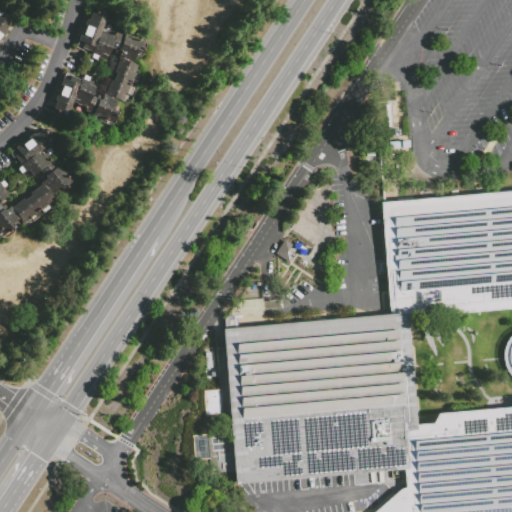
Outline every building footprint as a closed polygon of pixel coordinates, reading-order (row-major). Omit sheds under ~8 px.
[(90,56),(76,49),(88,20),(91,21),(95,11),(106,16),(110,24),(103,26),(101,32),(115,39),(116,35),(123,39),(124,37),(130,39),(132,36),(144,41),(137,57),(135,56),(132,65),(134,66),(131,74),(138,78),(135,87),(130,85),(128,88),(133,91),(129,99),(124,97),(121,103),(116,101),(113,109),(117,111),(109,128),(96,122),(98,119),(84,112),(87,105),(84,104),(82,109),(71,105),(69,110),(71,116),(60,120),(53,117),(59,105),(53,102),(63,80),(67,82),(69,77),(80,81),(82,76),(90,79),(87,85),(94,89),(90,97),(99,101),(101,96),(105,97),(108,89),(105,88),(113,70),(115,71),(121,58),(114,55),(115,53),(110,51),(104,62),(98,60),(96,63),(88,59),(90,56)] [(5,30),(7,32),(0,39),(0,12),(4,12),(5,14),(3,18),(9,23),(6,27),(5,30)] [(18,166),(8,154),(34,132),(32,130),(40,123),(49,134),(52,135),(50,146),(45,145),(36,152),(39,156),(42,154),(48,161),(50,159),(56,166),(57,165),(62,172),(64,171),(72,180),(71,186),(62,193),(57,187),(49,194),(51,197),(44,202),(50,209),(42,215),(38,210),(35,212),(40,218),(32,224),(28,219),(22,225),(16,219),(10,224),(13,227),(0,239),(0,181),(2,180),(8,187),(2,192),(6,197),(0,202),(0,204),(6,210),(9,207),(12,210),(18,205),(17,202),(32,190),(34,192),(44,183),(40,178),(42,176),(38,171),(28,179),(24,174),(21,176),(15,169),(18,166)] [(224,434),(216,348),(223,347),(222,330),(226,329),(225,322),(229,315),(234,318),(235,331),(390,317),(380,205),(511,193),(511,511),(376,511),(399,492),(405,490),(403,472),(236,487),(235,474),(212,476),(208,436),(224,434)] [(262,299),(263,311),(239,313),(232,308),(236,300),(262,299)]
